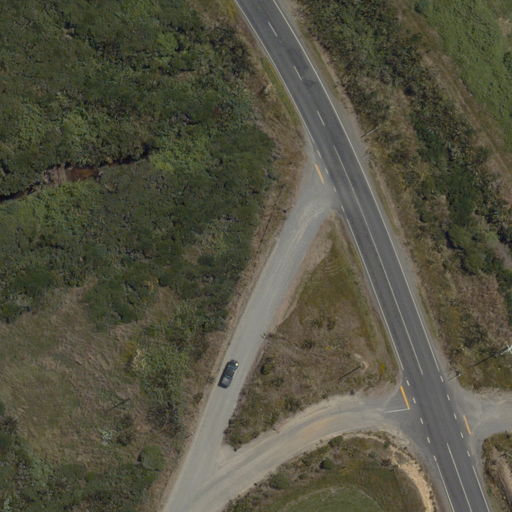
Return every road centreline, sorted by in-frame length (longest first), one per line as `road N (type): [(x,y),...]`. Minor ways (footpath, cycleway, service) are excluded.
road 1 (primary): [(254,0),(340,162),(436,411)]
road 2 (unclassified): [(183,511),(310,426),(408,408),(436,411)]
